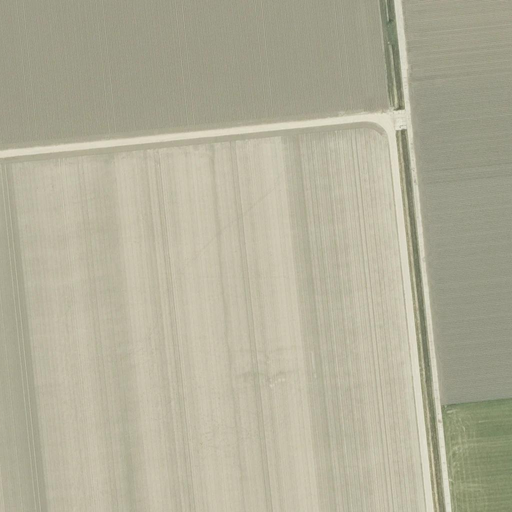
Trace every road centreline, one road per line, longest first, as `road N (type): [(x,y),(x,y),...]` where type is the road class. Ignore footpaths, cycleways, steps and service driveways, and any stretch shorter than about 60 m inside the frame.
road 1 (track): [(430,511),(386,119),(0,153)]
road 2 (track): [(448,511),(396,0)]
